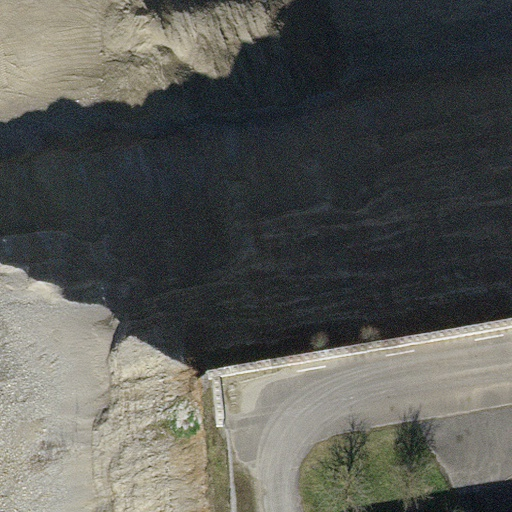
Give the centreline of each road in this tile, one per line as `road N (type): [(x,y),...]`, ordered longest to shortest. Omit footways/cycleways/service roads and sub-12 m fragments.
road 1 (residential): [(511,333),(212,380)]
road 2 (track): [(0,417),(212,380)]
